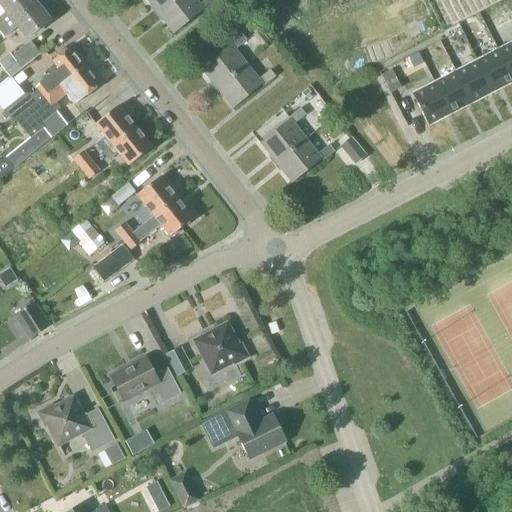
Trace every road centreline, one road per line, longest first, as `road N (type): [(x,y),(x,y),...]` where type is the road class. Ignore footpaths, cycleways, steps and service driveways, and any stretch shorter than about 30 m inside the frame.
road 1 (residential): [(263,251),(252,213),(84,0)]
road 2 (unclassified): [(0,382),(215,264),(263,251)]
road 3 (residential): [(373,511),(283,246)]
road 4 (unclassified): [(283,246),(511,136)]
